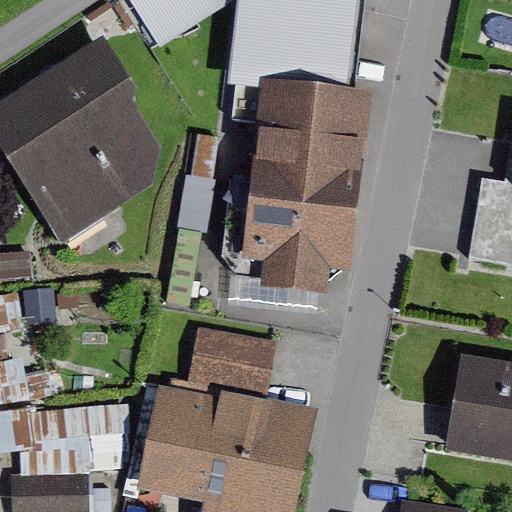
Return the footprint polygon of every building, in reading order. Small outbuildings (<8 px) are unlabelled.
[(365,0),(248,0),(241,68),(356,82),(365,0)] [(173,165),(104,44),(0,103),(0,108),(67,226),(173,165)] [(371,106),(270,87),(243,233),(343,252),(371,106)] [(511,367),(466,362),(455,451),(511,458),(511,367)] [(292,511),(308,410),(170,389),(153,500),(233,511),(292,511)] [(23,463),(23,503),(96,504),(96,463),(23,463)]
